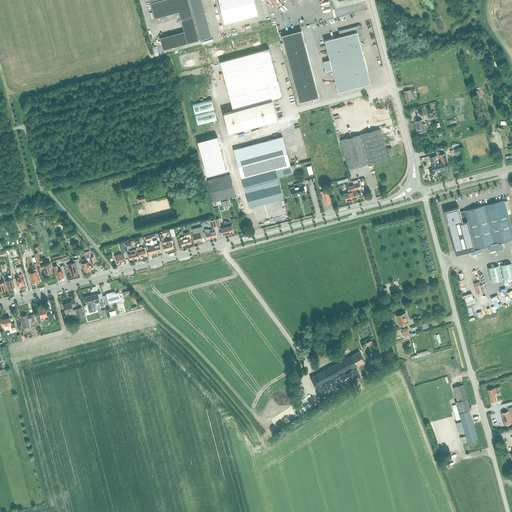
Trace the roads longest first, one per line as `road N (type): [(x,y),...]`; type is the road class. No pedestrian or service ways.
road 1 (unclassified): [(508,511),(423,190)]
road 2 (tertiary): [(0,304),(223,244)]
road 3 (tertiary): [(223,244),(394,198),(412,184)]
road 4 (tertiary): [(412,184),(414,161),(371,0)]
road 5 (unclassified): [(305,361),(223,244)]
